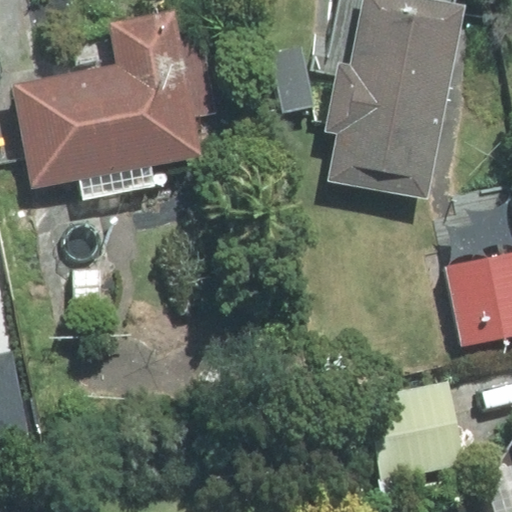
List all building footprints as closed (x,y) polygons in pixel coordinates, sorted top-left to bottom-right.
[(421,200),(456,7),(418,0),(353,0),(341,67),(329,65),(317,132),(329,133),(320,182),(421,200)] [(25,190),(194,159),(166,12),(99,24),(107,66),(4,84),(25,190)] [(309,108),(297,44),(247,53),(258,117),(309,108)] [(443,262),(510,247),(496,184),(429,199),(443,262)] [(92,233),(57,241),(62,268),(97,259),(92,233)] [(455,347),(511,334),(511,252),(439,268),(455,347)] [(459,466),(442,382),(359,399),(375,482),(459,466)] [(0,447),(11,446),(7,420),(0,421),(0,447)]
